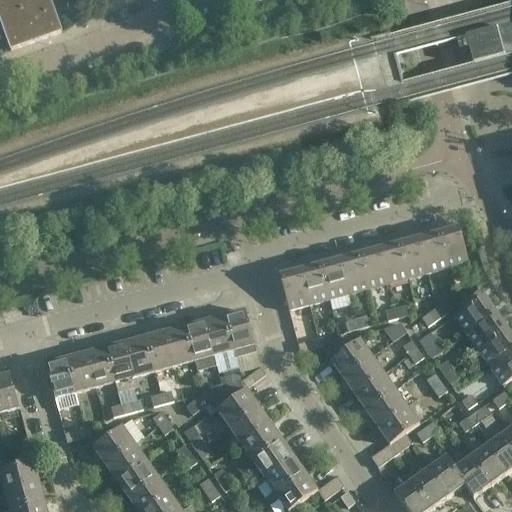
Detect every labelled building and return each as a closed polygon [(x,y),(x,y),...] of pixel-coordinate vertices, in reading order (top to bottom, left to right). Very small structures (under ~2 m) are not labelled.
[(0,0),(0,5),(2,12),(0,14),(0,21),(11,53),(62,34),(49,0),(0,0)] [(469,265),(460,230),(439,236),(448,271),(469,265)] [(448,271),(439,236),(419,241),(428,276),(448,271)] [(428,276),(419,241),(399,247),(409,281),(428,276)] [(409,281),(399,247),(380,252),(389,287),(409,281)] [(389,287),(380,252),(360,257),(369,292),(389,287)] [(369,292),(360,257),(340,262),(350,297),(369,292)] [(350,297),(340,262),(321,268),(330,302),(350,297)] [(330,302),(321,268),(301,273),(310,308),(330,302)] [(310,308),(301,273),(280,278),(289,313),(310,308)] [(463,314),(484,299),(479,292),(458,306),(463,314)] [(467,337),(496,316),(484,299),(463,314),(455,320),(467,337)] [(409,318),(406,308),(396,310),(398,321),(409,318)] [(445,317),(439,308),(430,314),(437,323),(445,317)] [(398,321),(396,310),(385,313),(388,324),(398,321)] [(255,347),(245,313),(225,318),(234,353),(255,347)] [(437,323),(430,314),(422,320),(428,329),(437,323)] [(479,354),(508,333),(496,316),(467,337),(479,354)] [(234,353),(225,318),(205,323),(214,358),(234,353)] [(369,329),(366,318),(356,321),(359,331),(369,329)] [(359,331),(356,321),(345,324),(348,334),(359,331)] [(214,358),(205,323),(185,329),(195,364),(214,358)] [(195,364),(185,329),(165,334),(175,369),(195,364)] [(491,370),(511,355),(511,338),(508,333),(479,354),(491,370)] [(175,369),(165,334),(146,339),(155,374),(175,369)] [(422,341),(433,357),(443,350),(433,334),(422,341)] [(155,374),(146,339),(126,345),(135,379),(155,374)] [(325,348),(323,340),(311,343),(313,352),(325,348)] [(343,380),(372,359),(360,341),(341,355),(331,362),(343,380)] [(313,352),(311,343),(298,346),(300,355),(313,352)] [(418,351),(412,343),(403,349),(409,358),(418,351)] [(135,379),(126,345),(106,350),(116,385),(135,379)] [(331,362),(341,355),(336,347),(325,355),(331,362)] [(116,385),(106,350),(86,355),(96,390),(116,385)] [(424,360),(418,351),(409,358),(415,366),(424,360)] [(96,390),(86,355),(67,361),(76,395),(96,390)] [(503,388),(511,381),(511,355),(491,370),(503,388)] [(354,396),(384,376),(372,359),(343,380),(354,396)] [(76,395),(67,361),(46,366),(56,401),(76,395)] [(453,372),(447,363),(438,369),(444,378),(453,372)] [(266,377),(261,370),(250,377),(256,385),(266,377)] [(459,380),(453,372),(444,378),(450,387),(459,380)] [(0,415),(20,410),(10,376),(0,378),(0,415)] [(366,413),(395,392),(384,376),(354,396),(366,413)] [(442,385),(436,376),(427,382),(433,391),(442,385)] [(256,385),(250,377),(240,385),(245,392),(247,391),(256,385)] [(448,393),(442,385),(433,391),(439,400),(448,393)] [(511,402),(511,392),(510,390),(501,396),(508,405),(511,402)] [(229,429),(259,409),(247,391),(245,392),(217,412),(229,429)] [(378,430),(407,409),(395,392),(366,413),(378,430)] [(174,404),(171,393),(161,396),(164,407),(174,404)] [(164,407),(161,396),(151,399),(154,410),(164,407)] [(508,405),(501,396),(493,402),(499,411),(508,405)] [(210,406),(204,397),(195,403),(201,412),(210,406)] [(477,406),(471,397),(462,403),(468,412),(477,406)] [(201,412),(195,403),(186,409),(193,418),(201,412)] [(134,415),(131,404),(121,407),(124,418),(134,415)] [(124,418),(121,407),(111,410),(114,420),(124,418)] [(241,446),(271,425),(259,409),(229,429),(241,446)] [(406,436),(420,427),(407,409),(378,430),(390,447),(406,436)] [(168,423),(162,414),(153,421),(159,429),(168,423)] [(483,423),(476,414),(468,420),(474,429),(483,423)] [(474,429),(468,420),(459,426),(465,435),(474,429)] [(174,432),(168,423),(159,429),(165,438),(174,432)] [(440,433),(434,424),(425,430),(431,439),(440,433)] [(253,463),(282,442),(271,425),(241,446),(253,463)] [(105,467),(135,446),(122,429),(93,450),(105,467)] [(92,439),(90,430),(77,433),(80,442),(92,439)] [(431,439),(425,430),(416,436),(423,445),(431,439)] [(80,442),(77,433),(65,436),(67,445),(80,442)] [(378,470),(412,447),(413,446),(406,436),(390,447),(371,460),(378,470)] [(511,474),(511,446),(504,436),(487,448),(508,477),(511,474)] [(205,446),(199,438),(190,444),(196,453),(205,446)] [(30,448),(28,439),(15,443),(17,452),(30,448)] [(265,479),(294,459),(282,442),(253,463),(265,479)] [(117,484),(146,463),(135,446),(105,467),(117,484)] [(211,455),(205,446),(196,453),(202,461),(211,455)] [(191,456),(185,448),(176,454),(182,463),(191,456)] [(508,477),(487,448),(471,459),(491,489),(508,477)] [(34,462),(31,454),(19,457),(21,466),(34,462)] [(197,465),(191,456),(182,463),(188,471),(197,465)] [(276,496),(306,475),(294,459),(265,479),(276,496)] [(466,489),(454,471),(455,470),(446,459),(429,471),(450,500),(465,489),(466,489)] [(491,489),(471,459),(455,470),(454,471),(466,489),(465,489),(474,501),(491,489)] [(34,462),(21,466),(0,471),(0,475),(4,492),(39,483),(34,462)] [(129,500),(158,480),(146,463),(117,484),(129,500)] [(229,480),(222,471),(214,478),(220,486),(229,480)] [(432,511),(450,500),(429,471),(412,483),(432,511)] [(287,511),(290,511),(318,493),(306,475),(276,496),(287,511)] [(325,503),(344,489),(337,479),(318,493),(325,503)] [(136,511),(147,511),(170,496),(158,480),(129,500),(136,511)] [(235,489),(229,480),(220,486),(226,495),(235,489)] [(215,490),(209,481),(200,487),(206,496),(215,490)] [(10,511),(45,503),(39,483),(4,492),(9,511),(10,511)] [(432,511),(412,483),(395,495),(406,511),(432,511)] [(221,499),(215,490),(206,496),(212,505),(221,499)] [(356,506),(348,495),(340,500),(348,511),(356,506)] [(180,511),(170,496),(147,511),(180,511)] [(46,511),(45,503),(10,511),(46,511)]
